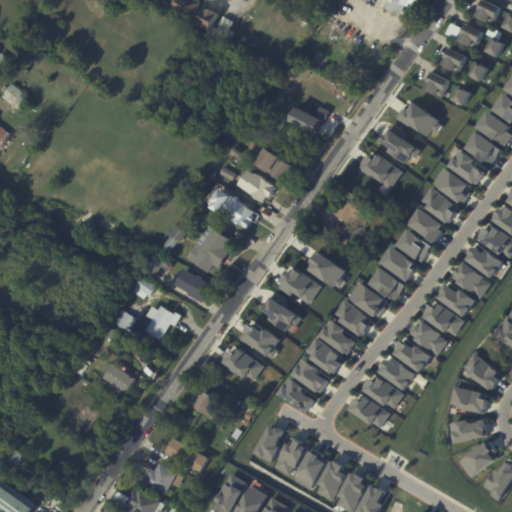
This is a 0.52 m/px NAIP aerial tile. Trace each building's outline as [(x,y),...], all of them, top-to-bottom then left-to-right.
[(193,0),(199,3),(190,20),(161,5),(164,0),(193,0)] [(414,11),(405,6),(399,17),(384,8),(388,0),(420,0),(415,11),(414,11)] [(484,0),(485,1),(502,8),(495,24),(477,16),(484,0)] [(208,10),(218,15),(211,30),(198,24),(205,8),(208,10)] [(301,15),(309,21),(306,25),(298,19),(301,15)] [(235,23),(227,39),(216,34),(224,17),(235,22),(235,23)] [(470,24),(485,32),(481,40),(484,42),(480,49),(460,39),(468,24),(470,24)] [(240,42),(243,36),(248,39),(245,45),(240,42)] [(498,40),(506,44),(499,58),(487,52),(493,38),(498,40)] [(468,57),(461,73),(444,65),(451,49),(468,57)] [(9,68),(0,79),(0,51),(4,55),(6,53),(15,61),(9,68)] [(312,56),(309,62),(304,59),(308,53),(312,56)] [(325,66),(324,66),(328,56),(332,59),(328,68),(325,66)] [(481,65),(488,69),(482,82),(470,77),(476,63),(481,65)] [(445,91),(443,96),(439,94),(439,95),(425,89),(434,72),(450,81),(445,91)] [(18,85),(33,96),(23,108),(7,96),(17,84),(18,85)] [(463,89),(472,93),(465,107),(453,101),(460,87),(463,89)] [(511,122),(493,109),(505,92),(511,97),(511,122)] [(432,138),(443,121),(413,101),(401,119),(432,138)] [(323,118),(297,107),(291,122),(317,132),(323,118)] [(478,127),(489,110),(511,126),(509,131),(511,133),(511,135),(505,145),(478,127)] [(4,147),(0,143),(0,122),(17,135),(7,149),(4,147)] [(409,165),(420,148),(403,138),(407,132),(394,123),(383,141),(392,147),(389,152),(409,165)] [(466,148),(477,131),(503,148),(491,165),(466,148)] [(235,152),(239,147),(247,154),(243,158),(235,152)] [(293,166),(295,167),(282,182),(260,163),(272,148),(293,166)] [(449,165),(461,148),(479,161),(476,165),(486,172),(477,185),(449,165)] [(393,188),(404,171),(372,152),(362,169),(393,188)] [(225,174),(229,167),(240,174),(236,181),(225,174)] [(434,183),(446,167),(472,185),(468,190),(470,191),(462,203),(434,183)] [(274,195),(272,198),(269,197),(265,202),(252,192),(258,183),(255,181),(260,174),(279,188),(274,195)] [(422,201),(432,186),(459,205),(456,209),(459,212),(451,224),(427,207),(429,205),(422,201)] [(350,222),(340,215),(354,191),(380,207),(370,225),(363,221),(359,227),(350,222)] [(213,203),(209,210),(200,204),(205,195),(215,200),(213,203)] [(260,213),(262,214),(251,230),(224,210),(235,195),(260,213)] [(511,232),(493,219),(501,207),(506,210),(509,205),(511,207),(511,232)] [(409,224),(420,208),(446,226),(444,229),(445,230),(436,243),(409,224)] [(235,239),(230,247),(234,250),(222,268),(217,264),(212,272),(192,258),(214,225),(235,239)] [(480,239),(488,227),(493,230),(496,225),(511,236),(511,257),(510,260),(480,239)] [(185,234),(181,240),(183,242),(174,254),(166,249),(175,237),(173,236),(181,226),(188,230),(185,234)] [(397,245),(409,228),(434,245),(422,262),(397,245)] [(355,239),(365,245),(370,236),(381,242),(373,259),(351,248),(355,239)] [(380,262),(392,245),(418,263),(414,268),(418,270),(409,283),(380,262)] [(467,258),(476,245),(487,252),(488,249),(506,261),(495,277),(467,258)] [(309,269),(338,288),(349,271),(320,252),(309,269)] [(172,272),(172,273),(160,262),(166,254),(179,265),(172,272)] [(452,278),(461,265),(463,267),(467,262),(487,276),(485,279),(492,284),(482,298),(452,278)] [(279,288),(292,295),(294,293),(313,304),(323,285),(291,267),(279,288)] [(371,283),(382,267),(407,285),(396,301),(371,283)] [(210,281),(214,283),(210,290),(214,293),(208,304),(193,295),(195,293),(183,286),(191,270),(204,277),(205,275),(210,278),(208,280),(210,281)] [(161,289),(155,297),(142,286),(149,278),(162,288),(161,289)] [(378,318),(349,297),(361,281),(389,301),(385,305),(387,306),(378,318)] [(441,297),(445,292),(443,291),(446,288),(445,287),(448,283),(452,286),(452,287),(458,292),(459,290),(461,292),(463,289),(478,300),(467,315),(441,297)] [(301,316),(285,306),(289,300),(276,291),(264,309),(273,315),(270,319),(290,332),(301,316)] [(363,337),(340,321),(342,318),(336,314),(345,300),(373,319),(370,323),(372,325),(363,337)] [(426,316),(434,305),(439,309),(442,304),(466,321),(456,334),(450,330),(449,332),(426,316)] [(187,316),(188,316),(180,327),(177,325),(166,340),(153,331),(159,321),(153,317),(160,306),(166,310),(169,306),(182,315),(183,313),(187,316)] [(142,320),(134,333),(119,324),(127,311),(142,320)] [(511,345),(496,334),(508,318),(511,320),(511,345)] [(348,354),(355,345),(356,346),(359,342),(354,338),(353,339),(345,333),(347,330),(332,320),(322,335),(348,354)] [(411,335),(419,323),(420,325),(424,320),(445,334),(442,337),(449,341),(440,355),(411,335)] [(243,340),(274,359),(280,350),(276,348),(281,340),(253,323),(243,340)] [(121,336),(118,341),(110,335),(115,327),(124,333),(121,336)] [(335,374),(312,358),(313,356),(307,351),(317,337),(343,356),(341,360),(344,362),(335,374)] [(395,353),(403,340),(417,349),(419,346),(433,356),(423,371),(395,353)] [(266,366),(235,346),(225,363),(256,382),(266,366)] [(474,353),(465,367),(472,372),(471,374),(492,388),(495,384),(498,386),(503,378),(500,376),(502,372),(474,353)] [(293,374),(305,357),(322,369),(320,373),(329,380),(320,392),(293,374)] [(380,371),(388,359),(398,365),(401,362),(418,374),(407,390),(380,371)] [(92,367),(85,376),(81,373),(89,364),(92,367)] [(123,369),(139,380),(129,395),(107,379),(117,365),(123,369)] [(307,412),(313,404),(314,404),(317,400),(313,397),(312,397),(306,393),(309,389),(292,377),(280,393),(307,412)] [(364,389),(373,377),(378,380),(381,377),(405,394),(395,408),(389,403),(388,405),(364,389)] [(454,386),(487,392),(485,399),(489,399),(486,413),(459,407),(459,405),(450,403),(454,386)] [(197,406),(208,390),(228,404),(217,419),(197,406)] [(351,409),(359,397),(364,401),(367,396),(391,413),(382,427),(375,423),(374,424),(351,409)] [(254,400),(262,404),(255,417),(244,411),(251,398),(254,400)] [(452,423),(472,419),(473,423),(486,420),(489,436),(456,443),(452,423)] [(255,452),(271,423),(286,431),(279,443),(282,445),(273,462),(255,452)] [(274,466),(291,435),(309,445),(296,468),(294,467),(290,475),(274,466)] [(197,472),(168,454),(177,439),(212,461),(203,476),(197,472)] [(459,461),(490,439),(498,451),(495,453),(499,458),(471,478),(459,461)] [(297,479),(314,448),(327,455),(326,457),(330,460),(314,488),(297,479)] [(27,457),(18,471),(10,466),(20,450),(28,455),(27,457)] [(318,491),(322,484),(320,483),(334,459),(347,466),(345,470),(349,472),(333,500),(318,491)] [(487,486),(498,469),(501,471),(508,461),(511,463),(511,481),(502,496),(487,486)] [(184,476),(171,497),(149,483),(157,469),(162,472),(167,464),(185,475),(184,476)] [(353,511),(338,503),(342,496),(340,495),(354,471),(367,479),(365,482),(369,484),(353,511)] [(218,500),(233,473),(248,482),(244,489),(247,490),(235,511),(226,511),(219,508),(222,503),(218,500)] [(40,504),(37,508),(40,510),(38,511),(0,511),(0,505),(2,503),(0,501),(0,492),(8,481),(40,504)] [(357,511),(374,483),(388,491),(381,502),(385,504),(380,511),(357,511)] [(238,511),(253,486),(270,495),(260,511),(238,511)] [(165,506),(161,511),(133,511),(132,511),(134,508),(130,506),(128,510),(117,503),(123,492),(134,499),(139,492),(143,494),(145,490),(167,504),(165,506)] [(265,511),(274,497),(289,506),(286,511),(265,511)]
